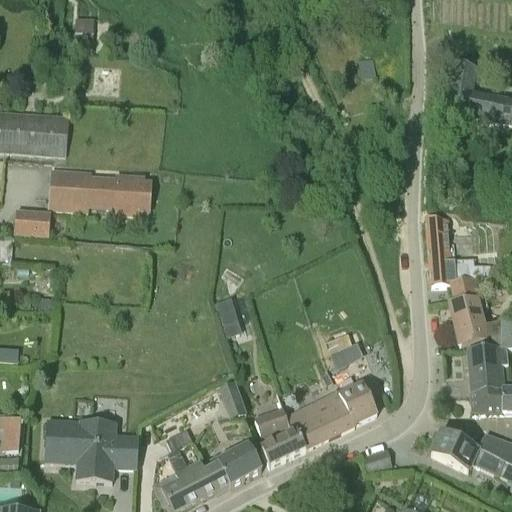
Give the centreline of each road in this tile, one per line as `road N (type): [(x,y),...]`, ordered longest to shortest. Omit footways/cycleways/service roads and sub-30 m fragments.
road 1 (residential): [(219,511),(372,440),(415,403),(422,372),(412,206),(414,0)]
road 2 (track): [(420,387),(314,99),(265,0)]
